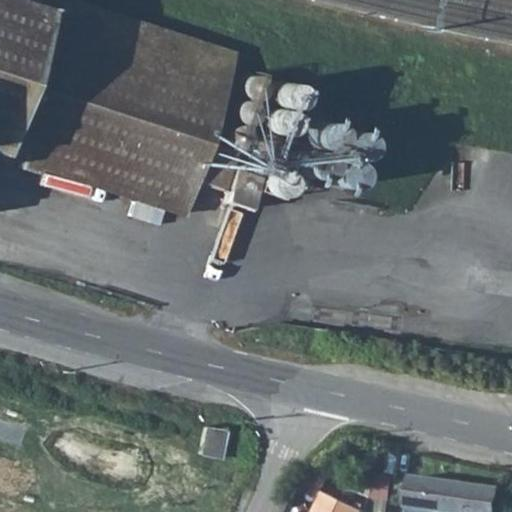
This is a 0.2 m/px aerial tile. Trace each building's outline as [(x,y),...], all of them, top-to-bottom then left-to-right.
[(0,0),(0,157),(181,216),(192,182),(219,192),(231,153),(204,144),(226,74),(0,0)] [(242,93),(247,99),(252,100),(257,100),(261,98),(264,95),(266,91),(265,85),(263,82),(259,77),(254,76),(250,77),(245,79),(242,83),(241,89),(242,93)] [(268,104),(272,109),(278,111),(283,111),(286,109),(290,106),(292,101),(291,95),(288,89),(283,86),(280,86),(274,88),(269,92),(268,98),(268,104)] [(236,122),(241,125),(246,126),(252,124),(256,120),(258,113),(256,108),(253,104),(248,101),(242,101),(237,104),(234,110),(234,117),(236,122)] [(266,133),(274,135),(278,133),(281,130),(283,125),(282,121),(278,116),(272,115),(267,117),(264,121),(263,128),(266,133)] [(226,146),(231,151),(237,152),(242,150),(246,148),(248,143),(248,137),(245,131),(241,128),(233,128),(227,131),(224,138),(226,146)] [(307,147),(310,152),(315,154),(320,155),(324,154),(328,151),(332,146),(332,139),(330,134),(325,130),(317,128),(311,131),(307,136),(306,142),(307,147)] [(337,157),(343,161),(348,162),(354,160),(358,156),(361,150),(359,142),(354,137),(352,135),(345,135),(340,137),(335,142),(334,149),(337,157)] [(252,154),(254,157),(258,160),(262,161),(267,160),(272,158),(274,154),(276,149),(275,145),(273,140),(269,138),(262,137),(257,139),(252,143),(251,149),(252,154)] [(299,177),(303,181),(309,182),(314,181),(319,178),(322,173),(323,167),(321,162),(316,157),(312,156),(307,156),(301,158),(297,163),(296,170),(299,177)] [(328,188),(334,192),(341,192),(347,189),(351,184),(351,176),(348,170),(342,167),(335,166),(328,170),(325,175),(325,182),(328,188)] [(278,203),(285,180),(262,173),(255,196),(278,203)] [(246,213),(255,185),(231,177),(222,205),(246,213)] [(218,460),(222,433),(202,430),(198,457),(218,460)] [(416,479),(410,511),(500,511),(503,492),(416,479)] [(360,511),(324,495),(315,511),(360,511)]
